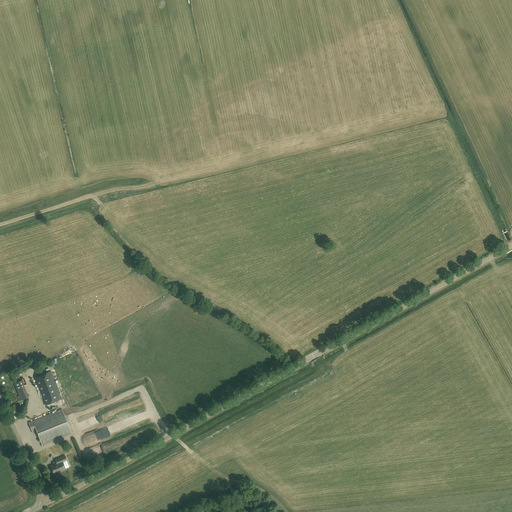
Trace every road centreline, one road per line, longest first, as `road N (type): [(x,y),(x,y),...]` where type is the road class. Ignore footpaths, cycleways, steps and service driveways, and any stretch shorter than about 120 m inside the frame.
road 1 (unclassified): [(56,497),(511,245)]
road 2 (track): [(153,184),(110,189),(0,225)]
road 3 (track): [(287,511),(263,491),(222,476),(173,435)]
